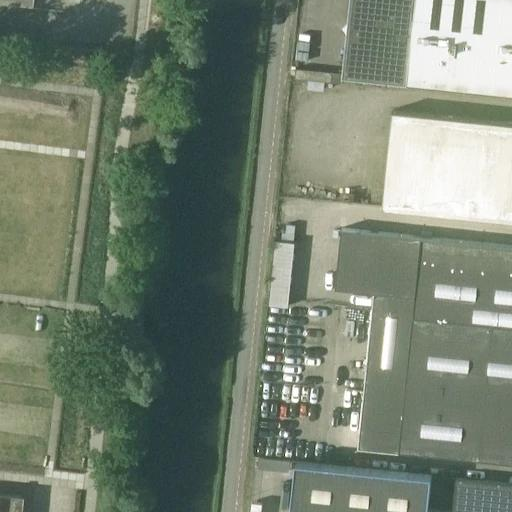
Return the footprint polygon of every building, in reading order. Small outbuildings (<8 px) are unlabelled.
[(511,96),(511,0),(349,0),(342,74),(331,73),(295,70),(295,80),(331,82),(341,83),(341,78),(406,85),(511,96)] [(511,122),(392,111),(382,208),(511,221),(511,122)] [(357,448),(398,452),(511,463),(511,246),(340,228),(334,288),(373,292),(357,448)] [(511,511),(511,483),(456,478),(452,511),(446,511),(428,510),(431,476),(296,462),(290,511),(511,511)] [(0,511),(18,511),(20,497),(0,495),(0,511)]
